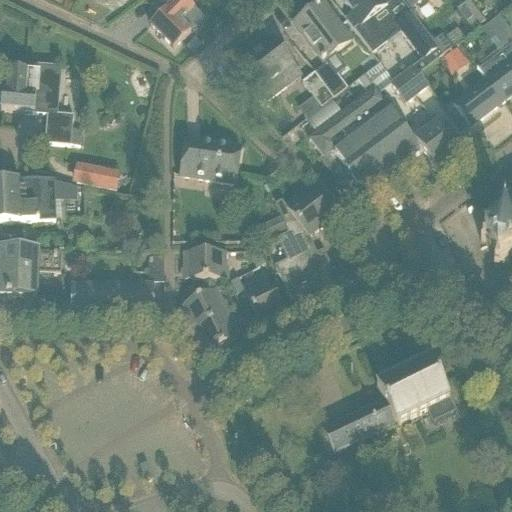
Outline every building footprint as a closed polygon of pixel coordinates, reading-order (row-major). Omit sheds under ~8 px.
[(192,12),(179,0),(150,29),(173,53),(178,49),(180,51),(188,43),(186,40),(196,30),(185,19),(192,12)] [(231,0),(212,0),(223,11),(233,1),(231,0)] [(339,0),(351,16),(344,21),(371,58),(386,47),(371,26),(372,22),(384,12),(386,11),(385,9),(378,0),(339,0)] [(402,0),(411,11),(425,0),(402,0)] [(293,28),(322,66),(352,44),(321,4),(314,10),(315,11),(293,28)] [(467,34),(484,26),(473,4),(456,12),(467,34)] [(444,60),(438,51),(429,40),(410,16),(396,28),(415,51),(423,62),(412,70),(419,79),(421,78),(444,60)] [(498,21),(490,27),(502,42),(510,36),(498,21)] [(238,69),(265,105),(299,79),(272,43),(238,69)] [(499,57),(478,73),(485,83),(486,82),(503,105),(511,98),(511,48),(499,57)] [(456,53),(441,64),(449,75),(464,64),(456,53)] [(327,67),(314,77),(333,103),(347,93),(327,67)] [(58,117),(62,70),(35,68),(35,77),(8,75),(6,97),(2,97),(0,115),(47,118),(44,148),(80,150),(81,135),(72,134),(73,118),(58,117)] [(419,79),(412,70),(390,87),(405,108),(429,90),(421,78),(419,79)] [(333,103),(314,77),(301,86),(321,113),(333,103)] [(413,143),(408,137),(364,79),(358,84),(368,97),(307,143),(323,163),(330,157),(362,199),(421,155),(413,143)] [(503,105),(486,82),(485,83),(453,107),(470,130),(503,105)] [(465,160),(453,144),(434,118),(420,128),(424,134),(413,143),(421,155),(440,179),(465,160)] [(180,180),(235,188),(240,152),(212,148),(212,151),(185,147),(180,180)] [(90,190),(108,194),(112,174),(94,171),(90,190)] [(5,186),(0,186),(0,228),(7,228),(20,228),(20,227),(54,225),(53,205),(65,204),(65,189),(52,187),(36,185),(18,186),(18,185),(5,186)] [(332,223),(310,194),(287,211),(281,204),(274,208),(280,221),(281,224),(291,221),(307,242),(308,241),(332,223)] [(480,243),(484,245),(495,264),(493,269),(497,270),(499,266),(511,258),(511,206),(511,207),(509,215),(511,219),(503,223),(504,225),(498,229),(500,233),(486,240),(481,239),(480,243)] [(260,246),(285,234),(281,224),(280,221),(254,232),(260,246)] [(341,292),(323,254),(316,257),(308,241),(307,242),(291,221),(281,224),(285,234),(286,237),(276,242),(287,264),(274,270),(287,296),(296,314),(298,313),(300,316),(324,304),(322,301),(341,292)] [(60,278),(61,258),(0,255),(0,299),(6,300),(6,302),(11,302),(11,300),(35,301),(36,277),(60,278)] [(203,284),(203,299),(213,294),(213,284),(224,284),(224,256),(184,257),(184,284),(203,284)] [(162,261),(152,261),(152,269),(162,269),(162,261)] [(255,320),(243,326),(249,337),(285,319),(267,283),(242,295),(255,320)] [(72,289),(72,317),(151,317),(151,289),(72,289)] [(179,311),(191,335),(226,318),(215,294),(213,294),(203,299),(179,311)] [(226,318),(191,335),(203,359),(249,337),(243,326),(233,331),(226,318)] [(383,405),(321,435),(332,459),(343,454),(346,462),(362,454),(358,447),(395,429),(395,430),(426,414),(432,426),(453,416),(448,404),(449,403),(429,364),(376,390),(383,405)]
